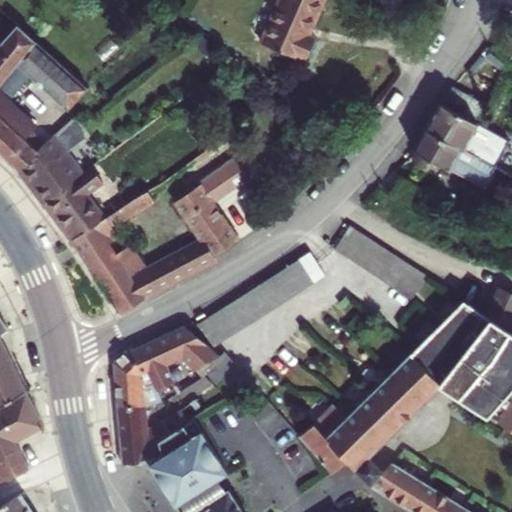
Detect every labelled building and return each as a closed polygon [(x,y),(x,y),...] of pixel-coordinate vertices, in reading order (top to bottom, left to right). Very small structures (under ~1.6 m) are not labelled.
[(326,0),(282,0),(266,38),(310,58),(321,33),(313,30),(326,0)] [(88,85),(20,25),(0,49),(0,146),(11,157),(29,137),(40,125),(0,89),(0,88),(21,65),(73,109),(91,87),(88,85)] [(491,104),(460,87),(457,90),(437,125),(467,144),(499,163),(507,148),(476,131),(491,104)] [(107,105),(99,96),(80,113),(88,122),(107,105)] [(460,154),(467,144),(437,125),(422,151),(469,177),(476,165),(460,154)] [(73,154),(57,134),(41,148),(43,151),(22,168),(48,201),(82,175),(68,158),(73,154)] [(41,148),(29,137),(11,157),(22,168),(43,151),(41,148)] [(96,165),(82,175),(48,201),(75,237),(108,213),(110,212),(92,190),(107,179),(96,165)] [(398,192),(427,208),(435,195),(407,178),(398,192)] [(148,266),(146,262),(132,272),(146,295),(238,241),(202,179),(178,194),(201,233),(148,266)] [(150,185),(110,212),(108,213),(116,224),(157,196),(150,185)] [(128,243),(116,224),(108,213),(75,237),(84,250),(105,234),(117,250),(128,243)] [(426,270),(349,223),(334,246),(411,294),(426,270)] [(131,241),(128,243),(117,250),(105,234),(84,250),(124,312),(146,295),(132,272),(146,262),(131,241)] [(327,273),(312,250),(200,319),(214,342),(327,273)] [(511,285),(500,280),(486,309),(511,326),(511,285)] [(511,326),(486,309),(466,295),(349,413),(336,401),(318,420),(303,433),(335,470),(350,458),(358,467),(372,481),(375,484),(420,511),(480,511),(394,459),(386,468),(385,467),(372,453),(371,452),(443,380),(511,424),(511,326)] [(10,328),(0,313),(0,334),(1,334),(10,328)] [(223,356),(186,323),(139,346),(151,371),(183,357),(186,363),(192,360),(198,366),(190,371),(196,382),(207,375),(202,371),(225,357),(223,356)] [(0,405),(28,389),(1,334),(0,334),(0,405)] [(131,349),(130,347),(115,357),(119,407),(146,404),(143,365),(131,349)] [(229,351),(223,356),(225,357),(202,371),(207,375),(229,395),(255,379),(229,351)] [(162,388),(152,392),(154,402),(166,397),(162,388)] [(46,425),(28,389),(0,405),(0,448),(18,439),(46,425)] [(148,428),(146,404),(119,407),(123,461),(125,461),(151,460),(163,451),(163,437),(197,415),(209,407),(202,395),(148,428)] [(158,471),(177,503),(223,475),(231,470),(197,415),(163,437),(163,451),(151,460),(158,471)] [(18,439),(0,448),(0,456),(21,446),(18,439)] [(0,482),(31,468),(21,446),(0,456),(0,482)] [(177,503),(182,511),(187,511),(230,486),(223,475),(177,503)] [(245,511),(230,486),(187,511),(245,511)] [(35,511),(23,492),(0,507),(0,511),(35,511)]
